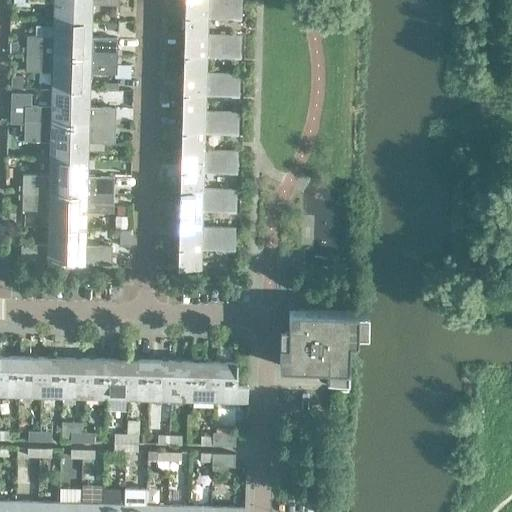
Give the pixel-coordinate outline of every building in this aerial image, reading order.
[(73,19),(73,0),(14,0),(15,4),(28,4),(28,1),(54,2),(54,19),(73,19)] [(73,0),(73,19),(92,20),(92,3),(119,4),(119,0),(73,0)] [(241,0),(185,0),(184,33),(183,33),(183,34),(184,34),(207,35),(207,34),(207,16),(233,16),(233,20),(241,20),(241,0)] [(72,54),(73,19),(54,19),(54,36),(27,35),(26,52),(25,52),(25,53),(72,54)] [(91,37),(92,20),(73,19),(72,54),(118,55),(118,37),(91,37)] [(241,35),(207,34),(207,35),(184,34),(183,72),(182,72),(183,73),(206,73),(206,72),(207,54),(232,55),(232,58),(240,58),(241,35)] [(10,41),(10,53),(21,53),(21,46),(17,42),(10,41)] [(71,89),(72,54),(25,53),(26,53),(26,70),(53,71),(52,88),(71,89)] [(118,56),(118,55),(72,54),(71,89),(90,89),(90,72),(116,73),(116,76),(130,76),(130,65),(117,64),(117,55),(118,56)] [(240,73),(206,72),(206,73),(183,73),(182,110),(181,110),(181,111),(182,111),(205,112),(205,111),(206,93),(231,93),(231,97),(239,97),(240,73)] [(11,75),(11,86),(23,87),(23,75),(11,75)] [(70,123),(71,89),(52,88),(52,105),(26,104),(26,102),(12,101),(12,113),(25,113),(24,122),(23,122),(70,123)] [(89,106),(90,89),(71,89),(70,123),(116,125),(117,124),(116,124),(116,107),(89,106)] [(239,112),(205,111),(205,112),(182,111),(181,149),(180,149),(181,150),(203,150),(203,149),(204,131),(230,132),(230,135),(238,135),(239,112)] [(69,158),(70,123),(23,122),(24,122),(24,140),(51,140),(50,157),(69,158)] [(116,125),(70,123),(69,158),(88,158),(88,141),(115,142),(116,125)] [(237,150),(203,149),(203,150),(181,150),(180,187),(179,187),(179,188),(180,188),(203,189),(203,188),(204,170),(229,170),(229,174),(237,174),(237,150)] [(68,192),(69,158),(50,157),(50,174),(23,173),(23,191),(22,191),(68,192)] [(87,175),(88,158),(69,158),(68,192),(115,194),(115,193),(114,193),(114,176),(87,175)] [(236,189),(203,188),(203,189),(180,188),(179,226),(178,226),(179,226),(202,227),(202,226),(202,208),(228,209),(228,212),(236,212),(236,189)] [(67,227),(68,192),(22,191),(22,192),(22,209),(49,210),(48,226),(67,227)] [(115,194),(68,192),(67,227),(86,227),(86,211),(113,211),(114,194),(115,194)] [(66,262),(67,227),(48,226),(48,243),(21,243),(21,260),(20,260),(20,261),(66,262)] [(235,227),(202,226),(202,227),(179,226),(178,266),(201,266),(201,246),(227,247),(227,251),(235,251),(235,227)] [(85,244),(86,227),(67,227),(66,262),(113,264),(113,263),(112,263),(112,245),(85,244)] [(369,311),(297,309),(289,309),(288,331),(284,331),(284,342),(279,342),(279,343),(280,343),(279,366),(327,367),(327,377),(349,378),(350,340),(358,340),(358,333),(368,333),(369,311)] [(0,395),(19,396),(20,355),(0,354),(0,395)] [(41,396),(42,356),(20,355),(19,396),(41,396)] [(63,397),(64,357),(42,356),(41,396),(63,397)] [(84,397),(85,357),(64,357),(63,397),(84,397)] [(106,398),(107,358),(85,357),(84,397),(106,398)] [(127,399),(128,358),(107,358),(106,398),(127,399)] [(149,399),(150,359),(128,358),(127,399),(149,399)] [(171,400),(172,360),(150,359),(149,399),(171,400)] [(192,400),(194,360),(172,360),(171,400),(192,400)] [(214,401),(215,361),(194,360),(192,400),(214,401)] [(238,361),(215,361),(214,401),(248,402),(248,385),(237,384),(238,361)] [(8,430),(0,429),(0,438),(8,438),(8,430)] [(40,439),(40,431),(28,431),(28,439),(40,439)] [(52,431),(40,431),(40,439),(52,440),(52,431)] [(235,445),(235,432),(213,431),(213,436),(213,444),(235,445)] [(83,441),(83,432),(71,432),(71,440),(83,441)] [(95,433),(83,432),(83,441),(95,441),(95,433)] [(126,442),(126,433),(114,433),(114,441),(126,442)] [(138,434),(126,433),(126,442),(138,442),(138,434)] [(170,443),(170,435),(158,434),(158,443),(170,443)] [(182,435),(170,435),(170,443),(181,443),(182,435)] [(213,444),(213,436),(201,436),(201,444),(213,444)] [(126,450),(126,442),(114,441),(114,450),(126,450)] [(138,451),(138,442),(126,442),(126,450),(138,451)] [(39,456),(40,447),(28,447),(27,455),(39,456)] [(51,456),(51,448),(40,447),(39,456),(51,456)] [(82,457),(83,449),(71,448),(71,457),(82,457)] [(94,457),(95,449),(83,449),(82,457),(94,457)] [(169,459),(169,451),(158,451),(157,459),(169,459)] [(181,460),(181,451),(169,451),(169,459),(181,460)] [(212,461),(213,452),(201,452),(200,460),(212,461)] [(235,453),(213,452),(212,461),(212,465),(235,465),(235,453)] [(16,511),(16,500),(0,499),(0,511),(16,511)] [(37,511),(38,501),(16,500),(16,511),(37,511)] [(59,511),(60,501),(38,501),(37,511),(59,511)] [(80,511),(81,502),(60,501),(59,511),(80,511)] [(102,511),(103,503),(81,502),(80,511),(102,511)] [(124,511),(124,503),(103,503),(102,511),(124,511)] [(145,511),(146,504),(124,503),(124,511),(145,511)]
